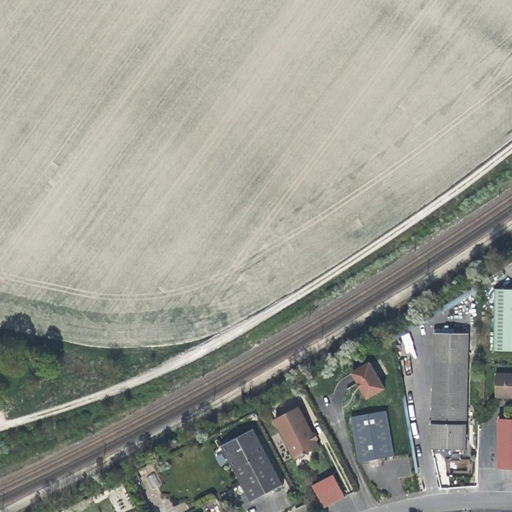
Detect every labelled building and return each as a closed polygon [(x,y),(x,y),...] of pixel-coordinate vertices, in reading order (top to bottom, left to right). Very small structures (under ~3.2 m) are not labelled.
[(511,349),(511,287),(495,287),(493,349),(511,349)] [(370,362),(353,372),(367,397),(384,387),(370,362)] [(467,449),(469,363),(435,362),(433,449),(450,449),(467,449)] [(511,373),(497,373),(497,393),(511,393),(511,373)] [(300,409),(277,421),(296,460),(320,448),(300,409)] [(387,411),(350,416),(357,461),(377,458),(394,456),(387,411)] [(511,418),(501,418),(500,468),(511,467),(511,418)] [(267,452),(256,429),(222,446),(234,468),(267,452)] [(284,485),(267,452),(234,468),(251,502),(284,485)] [(215,457),(220,466),(227,462),(222,453),(215,457)] [(148,476),(153,488),(160,485),(155,473),(148,476)] [(334,476),(313,487),(324,509),(335,504),(345,498),(334,476)]
